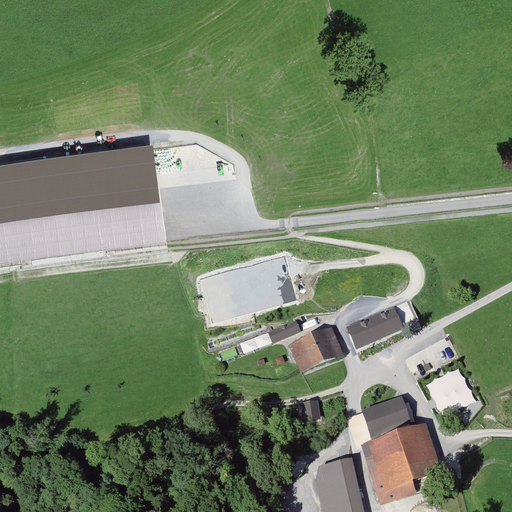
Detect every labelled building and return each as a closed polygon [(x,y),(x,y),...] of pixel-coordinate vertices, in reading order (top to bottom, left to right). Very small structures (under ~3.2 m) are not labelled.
[(149,151),(0,170),(0,261),(161,240),(149,151)] [(394,311),(350,330),(359,352),(404,333),(394,311)] [(205,319),(205,329),(255,326),(254,316),(205,319)] [(295,325),(269,335),(273,347),(299,336),(295,325)] [(333,332),(292,348),(301,374),(343,358),(333,332)] [(254,339),(241,344),(245,355),(257,350),(254,339)] [(306,423),(322,421),(319,401),(303,404),(306,423)] [(402,401),(366,413),(374,437),(410,424),(402,401)] [(425,430),(368,448),(376,471),(370,473),(381,507),(416,496),(413,487),(441,478),(425,430)] [(316,484),(322,511),(364,511),(352,461),(319,469),(316,484)] [(399,506),(400,511),(442,511),(437,495),(399,506)]
